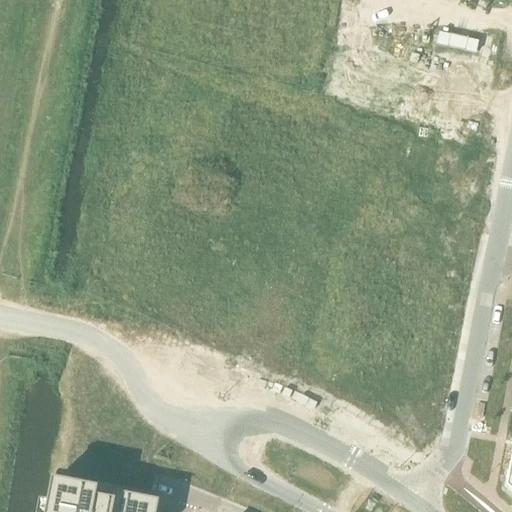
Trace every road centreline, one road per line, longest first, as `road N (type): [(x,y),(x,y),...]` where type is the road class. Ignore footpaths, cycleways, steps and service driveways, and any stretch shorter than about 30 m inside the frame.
road 1 (residential): [(494,255),(456,449),(411,496)]
road 2 (unclassified): [(0,309),(101,339),(155,411),(197,424)]
road 3 (unclassified): [(411,496),(285,425),(197,424)]
road 4 (unclassified): [(197,424),(217,456),(320,511)]
